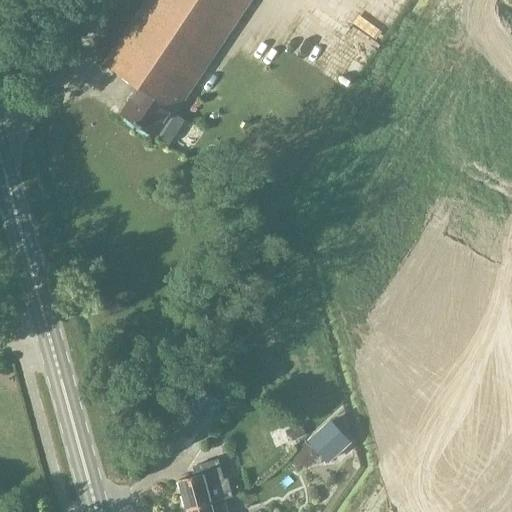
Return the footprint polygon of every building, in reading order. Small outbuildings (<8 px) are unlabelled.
[(249,0),(145,0),(104,62),(140,86),(121,115),(153,136),(170,111),(174,114),(249,0)] [(335,40),(360,3),(355,0),(319,0),(305,21),(335,40)] [(511,511),(511,0),(464,0),(339,188),(422,244),(368,324),(511,418),(511,450),(470,511),(511,511)] [(200,387),(169,433),(188,446),(220,401),(200,387)] [(330,422),(309,440),(328,461),(349,442),(330,422)] [(195,476),(178,480),(186,510),(224,499),(232,497),(227,478),(223,479),(217,459),(196,465),(199,474),(195,476)] [(227,511),(224,499),(186,510),(186,511),(227,511)]
